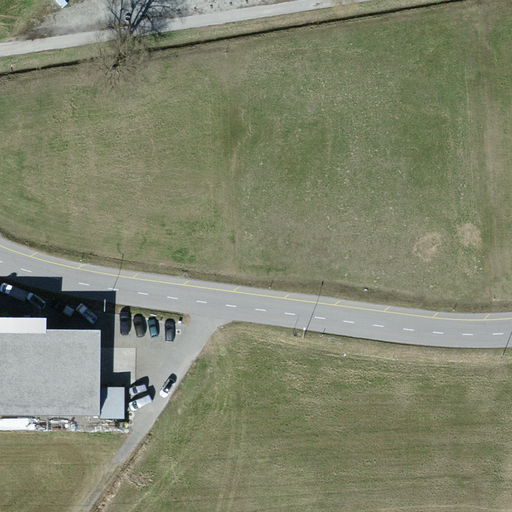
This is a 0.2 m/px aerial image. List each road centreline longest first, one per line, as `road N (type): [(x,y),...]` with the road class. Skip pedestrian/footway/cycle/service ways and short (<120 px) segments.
road 1 (unclassified): [(511,335),(458,339),(218,308),(103,290),(0,261)]
road 2 (residential): [(334,0),(0,50)]
